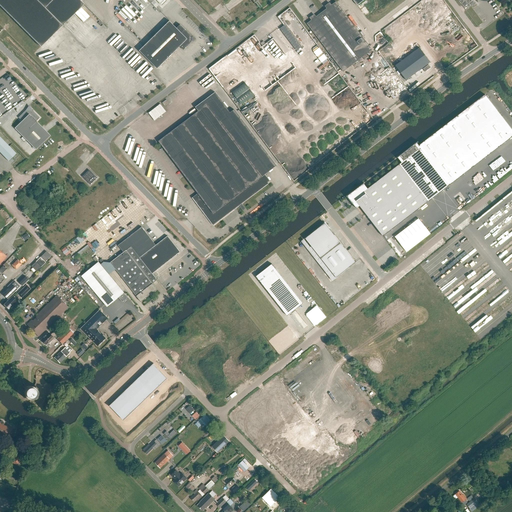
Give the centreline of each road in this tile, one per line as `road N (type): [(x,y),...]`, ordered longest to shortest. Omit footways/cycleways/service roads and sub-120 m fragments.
road 1 (tertiary): [(313,187),(490,54)]
road 2 (unclassified): [(387,279),(219,415)]
road 3 (unclassified): [(188,511),(127,448),(191,388)]
road 4 (tertiary): [(216,265),(100,144)]
road 5 (unclassified): [(511,177),(387,279)]
road 6 (unclassified): [(100,144),(225,44)]
road 7 (unclassified): [(415,511),(511,431)]
road 8 (tertiary): [(216,265),(313,187)]
